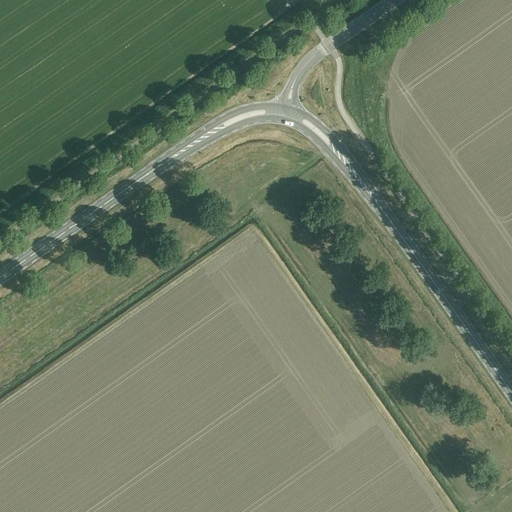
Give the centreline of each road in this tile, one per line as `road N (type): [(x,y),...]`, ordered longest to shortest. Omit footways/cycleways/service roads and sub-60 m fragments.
road 1 (secondary): [(511,391),(364,187)]
road 2 (secondary): [(0,279),(197,141)]
road 3 (unclassified): [(287,108),(303,66),(395,0)]
